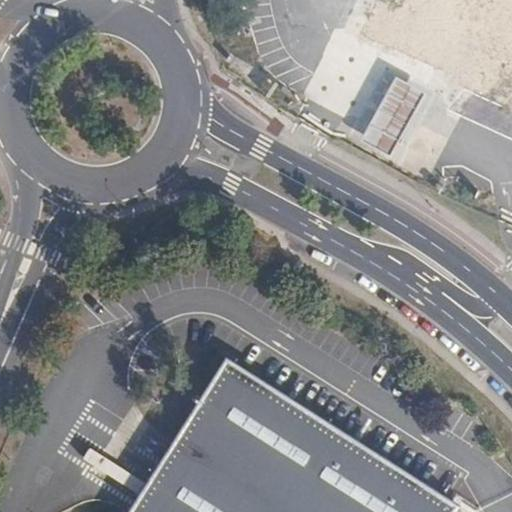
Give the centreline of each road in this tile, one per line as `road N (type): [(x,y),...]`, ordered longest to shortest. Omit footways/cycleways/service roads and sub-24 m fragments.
road 1 (secondary): [(161,159),(230,185),(376,267),(511,371)]
road 2 (secondary): [(511,307),(435,246),(259,149),(182,94)]
road 3 (secondary): [(14,289),(38,276),(97,188)]
road 4 (secondary): [(33,163),(8,266),(14,289)]
